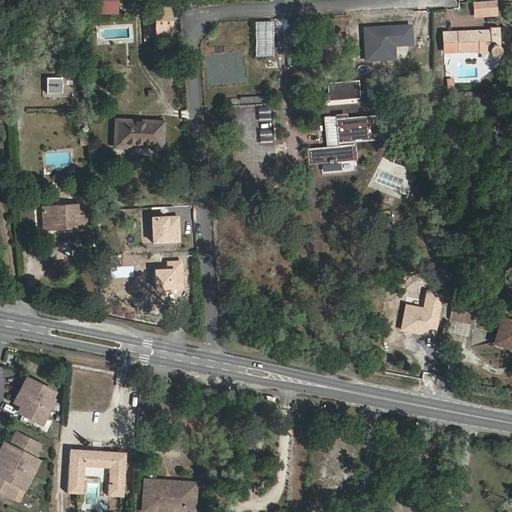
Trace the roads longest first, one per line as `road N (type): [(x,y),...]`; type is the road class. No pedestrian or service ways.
road 1 (residential): [(208,362),(191,34),(213,13),(402,0)]
road 2 (secondary): [(208,362),(511,422)]
road 3 (secondary): [(168,354),(148,343),(0,314)]
road 4 (secondary): [(0,328),(144,358),(168,354)]
